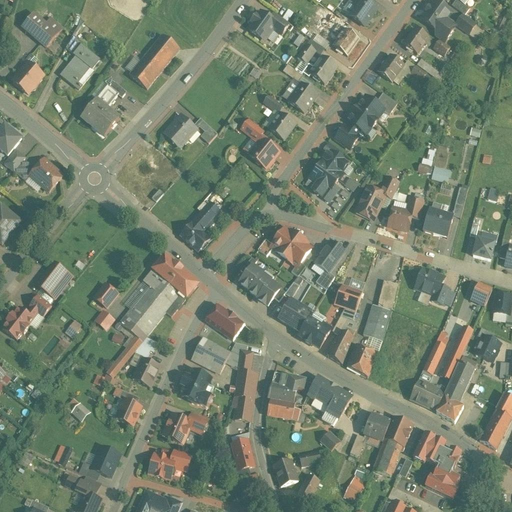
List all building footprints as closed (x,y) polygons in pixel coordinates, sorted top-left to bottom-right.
[(367,29),(379,12),(362,0),(354,0),(352,3),(352,4),(359,9),(352,19),(367,29)] [(459,1),(454,8),(467,17),(472,10),(460,1),(459,1)] [(430,16),(425,23),(441,35),(438,39),(446,45),(458,29),(448,22),(454,15),(437,3),(429,15),(430,16)] [(277,29),(279,26),(273,21),(264,15),(260,19),(259,18),(254,24),(256,26),(251,32),(266,43),(277,29)] [(292,26),(277,15),(273,21),(279,26),(277,29),(285,35),(292,26)] [(335,49),(350,59),(362,42),(348,32),(351,27),(334,15),(328,22),(338,29),(335,34),(342,39),(335,49)] [(36,17),(25,30),(49,50),(66,31),(54,21),(49,27),(36,17)] [(465,17),(458,27),(479,42),(486,33),(479,27),(465,17)] [(406,47),(420,57),(431,41),(418,31),(406,47)] [(132,78),(149,92),(182,52),(170,42),(173,37),(169,33),(132,78)] [(333,46),(320,37),(315,44),(325,51),(328,53),(333,46)] [(69,52),(76,58),(83,49),(84,49),(86,47),(76,38),(69,52)] [(313,42),(300,61),(308,67),(317,54),(321,57),(325,51),(315,44),(313,42)] [(442,43),(436,51),(447,59),(452,51),(442,43)] [(72,67),(63,79),(75,88),(90,70),(94,72),(101,63),(84,49),(83,49),(76,58),(79,60),(73,68),(72,67)] [(456,55),(452,60),(460,66),(464,61),(456,55)] [(407,68),(393,58),(380,75),(394,85),(407,68)] [(327,88),(340,70),(325,59),(316,71),(311,67),(305,76),(311,80),(313,78),(327,88)] [(424,62),(419,68),(442,84),(445,80),(440,76),(441,74),(424,62)] [(31,66),(15,84),(30,97),(35,92),(37,92),(40,88),(40,86),(46,79),(31,66)] [(290,68),(285,74),(301,85),(305,79),(290,68)] [(418,69),(414,76),(424,83),(429,77),(418,69)] [(115,84),(110,90),(121,98),(124,101),(129,95),(115,84)] [(306,116),(320,98),(304,86),(295,98),(289,94),(285,100),(291,104),(290,105),(306,116)] [(110,90),(84,121),(93,128),(95,126),(109,137),(122,121),(110,112),(121,98),(110,90)] [(364,93),(355,106),(375,121),(385,108),(375,101),(364,93)] [(381,93),(375,101),(385,108),(390,112),(396,103),(381,93)] [(272,100),(268,106),(280,115),(285,109),(272,100)] [(349,123),(346,126),(354,132),(357,128),(366,134),(375,121),(355,106),(345,119),(349,123)] [(286,144),(298,127),(283,116),(271,133),(286,144)] [(184,118),(166,137),(182,152),(199,133),(184,118)] [(220,137),(205,123),(200,129),(208,135),(204,140),(211,147),(220,137)] [(251,123),(244,132),(258,144),(266,135),(251,123)] [(343,124),(334,137),(349,148),(358,135),(354,132),(346,126),(343,124)] [(25,142),(6,127),(0,133),(0,152),(10,160),(16,153),(25,142)] [(264,142),(251,157),(259,163),(259,165),(261,167),(263,167),(268,171),(269,170),(271,170),(276,164),(275,162),(281,155),(264,142)] [(169,158),(156,148),(133,176),(151,191),(163,177),(157,173),(169,158)] [(28,162),(16,153),(10,160),(5,167),(17,176),(28,163),(28,162)] [(324,163),(324,162),(306,187),(321,198),(328,188),(332,191),(342,176),(339,174),(341,172),(342,173),(347,166),(346,166),(347,164),(332,153),(329,157),(327,155),(324,160),(326,161),(324,163)] [(38,172),(28,163),(17,176),(28,185),(34,178),(38,172)] [(66,179),(47,163),(38,172),(34,178),(46,188),(45,189),(52,195),(66,179)] [(390,180),(383,194),(395,200),(401,186),(390,180)] [(353,182),(348,188),(356,194),(361,187),(353,182)] [(371,190),(358,215),(376,223),(388,199),(371,190)] [(470,193),(462,190),(455,216),(463,219),(470,193)] [(166,196),(162,192),(154,201),(159,205),(166,196)] [(427,204),(413,201),(410,215),(415,216),(414,220),(422,222),(427,204)] [(194,226),(183,239),(201,255),(212,242),(204,235),(214,224),(216,225),(224,216),(213,207),(195,227),(194,226)] [(0,244),(5,248),(23,226),(3,210),(0,213),(0,244)] [(395,211),(391,229),(410,234),(414,220),(415,216),(410,215),(395,211)] [(432,213),(426,234),(436,237),(436,235),(450,239),(456,220),(432,213)] [(269,259),(275,251),(289,261),(304,241),(293,234),(292,235),(287,231),(275,248),(268,243),(261,253),(269,259)] [(346,249),(331,239),(313,263),(328,274),(346,249)] [(289,261),(297,267),(292,274),(299,279),(306,270),(303,268),(315,252),(312,249),(313,248),(304,241),(289,261)] [(495,246),(479,242),(474,260),(490,264),(495,246)] [(506,242),(501,260),(509,262),(511,250),(511,248),(511,246),(511,244),(506,242)] [(152,290),(122,327),(137,339),(144,345),(148,340),(168,316),(174,320),(201,287),(167,259),(146,285),(152,290)] [(243,274),(249,278),(255,270),(259,264),(254,261),(243,274)] [(55,263),(38,284),(49,293),(66,272),(55,263)] [(265,277),(255,270),(249,278),(243,286),(253,293),(264,278),(265,277)] [(444,279),(423,271),(415,290),(422,293),(422,294),(429,297),(430,296),(437,299),(444,279)] [(252,294),(261,301),(273,285),(274,285),(264,278),(253,293),(252,294)] [(400,287),(386,284),(380,310),(375,308),(366,338),(385,344),(388,335),(394,313),(400,287)] [(277,301),(283,293),(273,285),(261,301),(271,309),(277,301)] [(295,301),(302,289),(296,285),(288,297),(295,301)] [(492,291),(478,285),(471,302),(485,308),(492,291)] [(97,301),(109,311),(121,297),(108,287),(97,301)] [(359,314),(365,295),(345,288),(337,307),(347,311),(359,314)] [(282,304),(288,295),(283,292),(283,293),(277,301),(282,304)] [(511,295),(499,294),(495,316),(509,318),(511,318),(511,295)] [(32,310),(34,311),(41,317),(46,321),(54,310),(41,299),(32,310)] [(293,303),(281,322),(303,335),(314,316),(293,303)] [(421,359),(441,311),(428,306),(408,354),(406,353),(408,347),(399,343),(396,351),(405,355),(400,368),(417,375),(424,360),(421,359)] [(236,344),(248,327),(220,308),(208,324),(236,344)] [(15,316),(12,320),(9,324),(10,325),(5,332),(20,344),(25,337),(26,337),(29,334),(32,330),(31,329),(41,317),(34,311),(29,316),(22,310),(16,317),(15,316)] [(347,311),(343,319),(349,323),(350,321),(356,324),(359,314),(347,311)] [(316,313),(312,321),(324,329),(324,327),(328,321),(316,313)] [(105,314),(96,326),(107,335),(116,323),(105,314)] [(340,338),(349,323),(343,319),(334,334),(340,338)] [(312,321),(301,338),(322,351),(333,333),(324,327),(324,329),(312,321)] [(344,334),(356,340),(361,327),(350,322),(344,334)] [(84,330),(76,324),(67,335),(75,342),(84,330)] [(475,335),(466,330),(444,379),(453,382),(475,335)] [(483,339),(484,339),(486,333),(481,330),(478,339),(482,341),(483,339)] [(495,337),(486,333),(484,339),(492,343),(495,337)] [(116,334),(112,344),(123,347),(126,338),(116,334)] [(356,340),(344,334),(330,359),(345,368),(356,340)] [(442,338),(426,374),(434,378),(451,342),(442,338)] [(137,339),(108,377),(114,382),(144,345),(137,339)] [(482,341),(475,357),(492,365),(495,358),(496,359),(499,353),(498,352),(500,346),(492,343),(484,339),(483,339),(482,341)] [(156,355),(160,346),(148,340),(144,345),(136,355),(149,361),(153,354),(156,355)] [(222,377),(234,356),(205,341),(194,363),(222,377)] [(396,351),(386,347),(372,383),(390,391),(400,368),(405,355),(396,351)] [(380,358),(359,349),(350,371),(370,382),(380,358)] [(256,402),(260,378),(252,377),(255,356),(244,354),(237,400),(242,400),(238,423),(253,425),(256,402)] [(145,362),(136,382),(153,390),(157,382),(156,381),(162,370),(145,362)] [(448,401),(439,416),(457,426),(466,411),(461,408),(477,373),(475,372),(462,367),(447,400),(448,401)] [(213,381),(195,373),(185,396),(194,400),(193,403),(194,405),(200,408),(202,407),(213,381)] [(277,376),(270,402),(296,407),(299,392),(305,394),(308,383),(277,376)] [(338,392),(320,380),(310,399),(317,403),(319,401),(328,407),(338,392)] [(448,396),(434,390),(421,384),(412,403),(426,409),(439,415),(448,396)] [(354,402),(338,392),(328,407),(332,409),(329,415),(341,422),(342,422),(354,402)] [(138,408),(141,401),(125,394),(122,401),(127,403),(138,408)] [(511,399),(508,397),(482,444),(499,454),(511,425),(511,421),(510,420),(511,415),(511,399)] [(136,429),(144,411),(138,408),(127,403),(118,421),(136,429)] [(298,408),(273,403),(270,419),(301,425),(303,415),(297,413),(298,408)] [(75,415),(85,425),(93,417),(82,407),(75,415)] [(341,422),(329,415),(324,423),(336,430),(341,422)] [(204,437),(211,422),(195,416),(191,425),(194,426),(192,431),(204,437)] [(390,425),(371,417),(364,437),(365,437),(364,440),(365,440),(365,438),(382,444),(390,425)] [(191,425),(175,418),(166,438),(175,441),(175,443),(181,446),(183,445),(185,446),(192,431),(194,426),(191,425)] [(414,427),(393,419),(373,472),(390,478),(400,452),(403,453),(414,427)] [(334,454),(343,445),(335,437),(338,435),(335,432),(323,444),(334,454)] [(446,445),(425,436),(413,461),(424,466),(426,463),(439,469),(433,480),(430,478),(425,489),(453,502),(458,492),(455,490),(460,480),(451,476),(453,471),(455,471),(462,455),(451,450),(448,455),(443,452),(446,445)] [(364,440),(357,437),(350,456),(358,459),(366,440),(365,440),(364,440)] [(306,447),(308,457),(324,453),(322,445),(319,445),(319,439),(308,439),(308,447),(306,447)] [(251,442),(233,447),(240,474),(258,470),(251,442)] [(104,448),(93,472),(114,481),(125,458),(104,448)] [(194,458),(177,453),(174,463),(178,464),(177,467),(191,471),(194,458)] [(302,459),(304,470),(324,466),(322,455),(302,459)] [(157,458),(152,476),(159,478),(159,479),(165,481),(165,480),(173,482),(177,467),(178,464),(174,463),(157,458)] [(413,464),(406,461),(399,477),(405,480),(413,464)] [(276,468),(284,490),(301,484),(293,462),(276,468)] [(354,477),(355,477),(365,483),(368,477),(356,472),(354,477)] [(356,503),(367,484),(365,483),(355,477),(345,497),(356,503)] [(310,507),(322,484),(311,478),(299,500),(310,507)] [(80,493),(84,484),(73,480),(69,489),(80,493)] [(87,486),(100,492),(103,486),(90,480),(87,486)] [(87,486),(84,484),(80,493),(88,497),(88,496),(97,500),(100,492),(87,486)] [(162,501),(149,495),(143,509),(149,511),(180,511),(183,507),(172,503),(171,506),(162,502),(162,501)] [(98,511),(103,503),(97,500),(88,496),(88,497),(81,511),(98,511)] [(34,511),(47,511),(49,510),(33,502),(29,510),(33,511),(34,511)]
